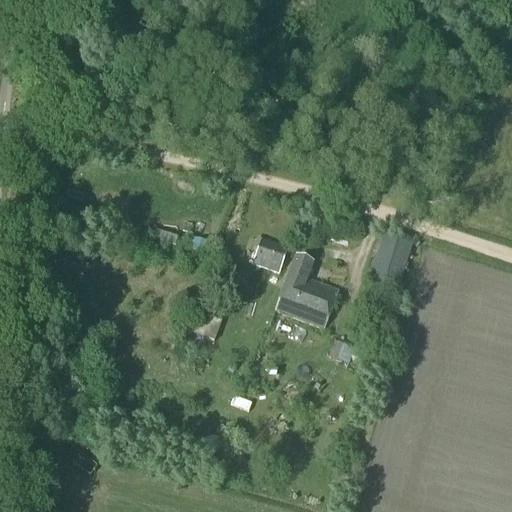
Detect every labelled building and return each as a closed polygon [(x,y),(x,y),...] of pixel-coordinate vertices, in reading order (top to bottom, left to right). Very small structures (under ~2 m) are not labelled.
[(384,265),(391,238),(377,234),(370,261),(384,265)] [(190,240),(187,251),(206,256),(209,246),(190,240)] [(251,266),(278,276),(286,249),(258,241),(251,266)] [(229,270),(230,260),(222,259),(220,268),(229,270)] [(274,313),(322,331),(336,294),(305,282),(310,267),(293,260),(274,313)] [(350,362),(364,368),(376,338),(361,332),(350,362)] [(348,350),(335,345),(329,360),(342,365),(348,350)]
